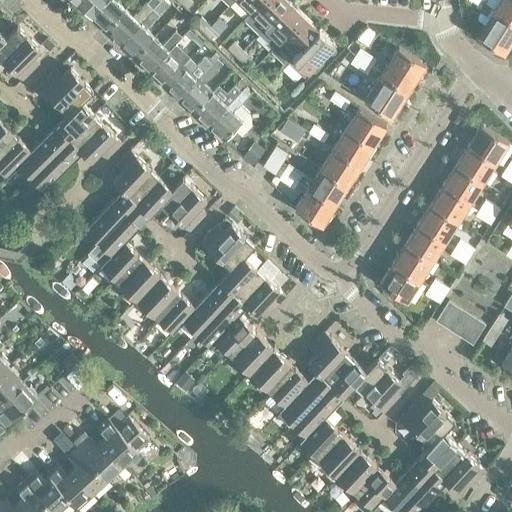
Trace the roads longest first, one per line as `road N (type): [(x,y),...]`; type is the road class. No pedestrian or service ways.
road 1 (residential): [(30,0),(336,274)]
road 2 (residential): [(336,274),(477,67)]
road 3 (residential): [(511,423),(449,377),(446,355),(420,337),(395,333),(336,274)]
